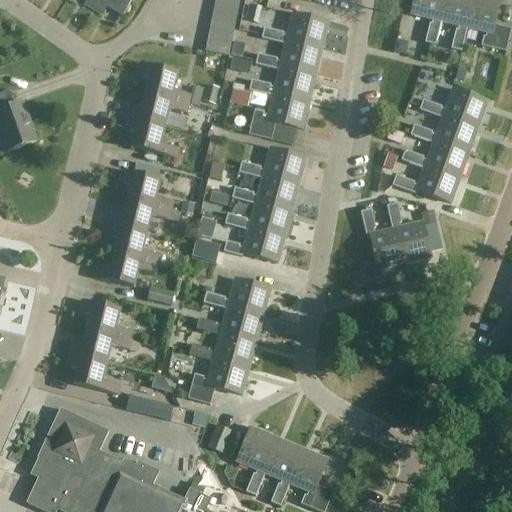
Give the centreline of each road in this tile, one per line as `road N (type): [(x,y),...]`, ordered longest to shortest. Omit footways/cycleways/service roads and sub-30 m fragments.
road 1 (residential): [(418,449),(326,402),(302,368),(367,0)]
road 2 (residential): [(57,242),(95,68),(9,0)]
road 3 (unclassified): [(418,449),(511,194)]
road 4 (residential): [(0,425),(26,366),(57,242)]
